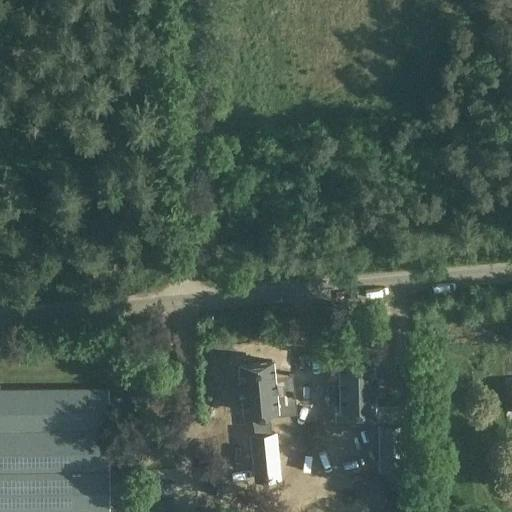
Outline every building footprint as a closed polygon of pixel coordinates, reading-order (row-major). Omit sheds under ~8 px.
[(341,405),(335,405),(335,422),(351,422),(350,408),(355,407),(355,408),(360,408),(360,407),(373,407),(373,391),(374,391),(374,375),(372,375),(372,359),(358,359),(353,359),(340,360),(341,405)] [(246,379),(244,379),(245,395),(247,395),(249,411),(281,408),(276,360),(244,363),(246,379)] [(108,386),(0,387),(0,511),(110,511),(108,386)] [(403,424),(380,425),(381,469),(404,468),(403,424)] [(279,432),(256,434),(260,478),(283,476),(279,432)] [(383,511),(383,500),(306,500),(305,511),(383,511)]
